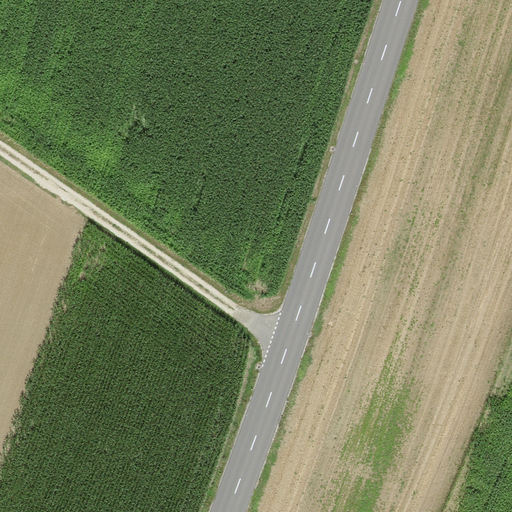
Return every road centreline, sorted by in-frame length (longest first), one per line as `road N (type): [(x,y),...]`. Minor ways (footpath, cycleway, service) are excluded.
road 1 (tertiary): [(401,0),(225,511)]
road 2 (track): [(0,136),(290,331)]
